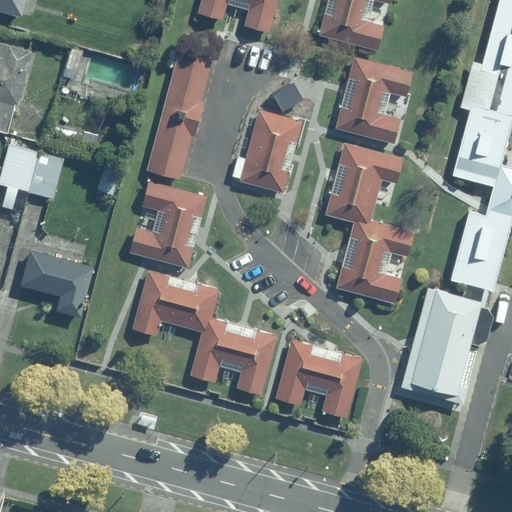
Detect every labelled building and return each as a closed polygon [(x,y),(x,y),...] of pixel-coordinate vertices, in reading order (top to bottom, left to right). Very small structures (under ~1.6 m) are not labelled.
[(0,0),(0,12),(23,19),(27,0),(0,0)] [(278,0),(203,0),(199,15),(223,21),(227,6),(250,12),(246,28),(270,34),(278,0)] [(386,29),(380,27),(387,3),(390,4),(391,0),(330,0),(320,35),(379,52),(386,29)] [(511,170),(510,170),(511,160),(511,0),(505,0),(437,282),(505,298),(511,271),(511,170)] [(0,60),(0,100),(16,105),(31,54),(11,48),(7,62),(0,60)] [(213,60),(179,51),(145,171),(180,181),(193,136),(196,137),(205,107),(200,105),(213,60)] [(413,72),(354,56),(335,128),(397,144),(403,122),(385,118),(391,94),(407,98),(413,72)] [(302,122),(260,110),(241,181),(283,192),(302,122)] [(356,222),(336,288),(396,305),(404,277),(387,271),(392,253),(409,258),(417,231),(372,218),(376,204),(388,208),(403,158),(346,142),(325,213),(356,222)] [(8,144),(0,177),(0,185),(53,198),(63,158),(8,144)] [(120,173),(102,168),(95,191),(113,196),(120,173)] [(149,180),(142,207),(157,211),(151,232),(136,228),(130,252),(190,268),(209,196),(149,180)] [(96,266),(32,249),(23,286),(63,297),(59,313),(82,319),(96,266)] [(221,288),(147,270),(133,330),(159,336),(162,323),(201,333),(190,376),(214,381),(217,368),(242,374),(239,388),(266,394),(280,336),(213,320),(221,288)] [(492,307),(437,294),(413,391),(468,404),(492,307)] [(364,359),(290,341),(276,399),(303,406),(307,389),(327,394),(323,412),(349,418),(364,359)]
